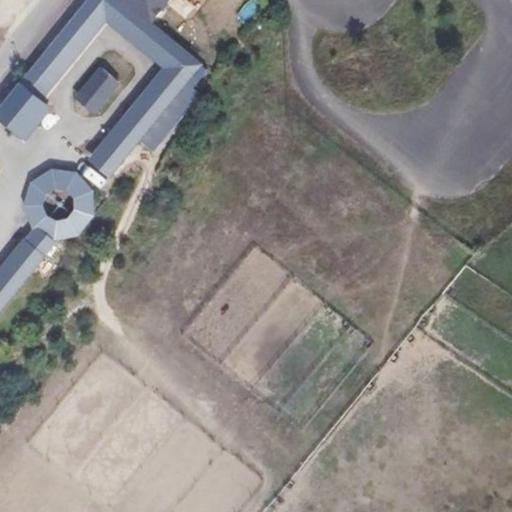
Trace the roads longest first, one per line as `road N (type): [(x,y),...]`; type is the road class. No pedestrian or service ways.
road 1 (residential): [(511,62),(426,162),(366,134),(301,72),(301,33)]
road 2 (track): [(0,366),(93,298),(163,140)]
